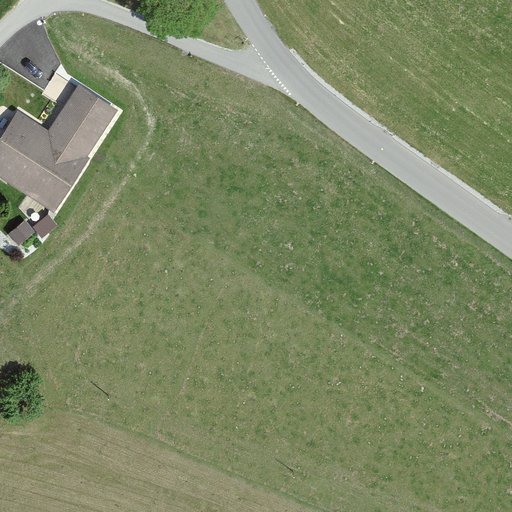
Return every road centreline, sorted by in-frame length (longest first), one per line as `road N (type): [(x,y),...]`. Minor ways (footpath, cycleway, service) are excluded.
road 1 (residential): [(280,62),(243,65),(87,3),(38,7),(0,35)]
road 2 (tertiary): [(280,62),(356,131),(511,240)]
